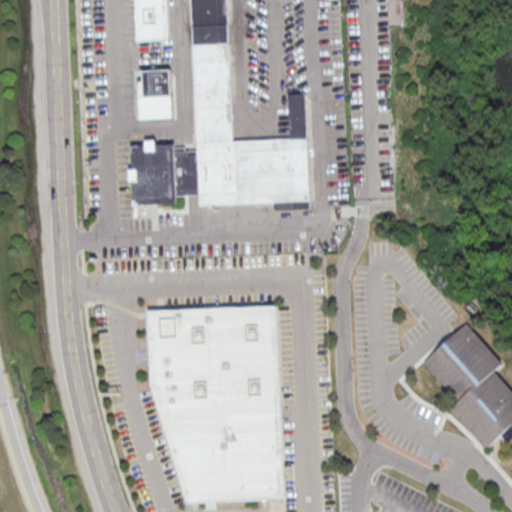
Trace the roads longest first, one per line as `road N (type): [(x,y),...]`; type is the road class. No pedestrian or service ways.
road 1 (tertiary): [(119,511),(73,334),(55,0)]
road 2 (motorway): [(38,511),(0,384)]
